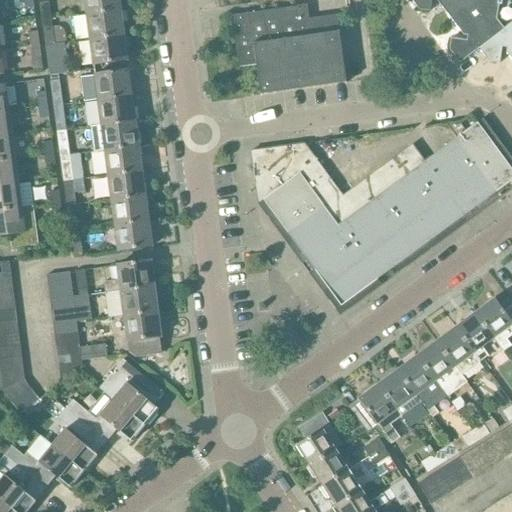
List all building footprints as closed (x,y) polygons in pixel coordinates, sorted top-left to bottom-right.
[(33,0),(23,0),(25,9),(34,8),(33,0)] [(48,0),(38,0),(42,21),(51,19),(48,0)] [(119,0),(84,0),(87,15),(121,10),(119,0)] [(437,0),(437,1),(451,19),(475,0),(411,0),(420,11),(431,13),(432,0),(437,0)] [(450,50),(460,63),(479,49),(478,49),(504,29),(503,28),(496,19),(498,7),(501,7),(502,0),(475,0),(451,19),(463,35),(468,36),(467,41),(451,39),(450,50)] [(335,16),(309,19),(308,5),(302,6),(229,15),(236,67),(254,65),(258,96),(344,85),(335,16)] [(121,10),(87,15),(90,39),(124,35),(121,10)] [(45,46),(55,44),(66,43),(65,32),(60,27),(52,27),(51,19),(42,21),(45,46)] [(506,54),(511,61),(511,21),(503,28),(504,29),(478,49),(479,49),(489,63),(500,64),(502,49),(507,50),(506,54)] [(29,44),(39,43),(38,32),(28,33),(29,44)] [(124,35),(90,39),(93,64),(127,60),(124,35)] [(39,43),(29,44),(33,72),(43,71),(39,43)] [(67,52),(46,55),(49,75),(70,72),(67,52)] [(99,100),(132,95),(129,70),(95,75),(99,100)] [(53,106),(63,105),(62,97),(59,80),(50,82),(53,106)] [(0,85),(0,111),(9,110),(5,85),(0,85)] [(48,105),(46,92),(36,94),(38,106),(48,105)] [(99,100),(102,125),(136,121),(132,95),(99,100)] [(48,105),(38,106),(39,119),(49,118),(48,105)] [(63,105),(53,106),(56,132),(66,130),(63,105)] [(0,136),(12,135),(9,110),(0,111),(0,136)] [(90,127),(93,154),(106,152),(105,150),(139,146),(136,121),(102,125),(90,127)] [(263,200),(341,306),(511,180),(511,171),(477,124),(425,162),(413,146),(343,196),(305,144),(251,151),(255,181),(263,200)] [(56,132),(60,157),(69,155),(66,130),(56,132)] [(0,160),(15,159),(12,135),(0,136),(0,160)] [(53,141),(42,142),(44,154),(54,153),(53,141)] [(105,150),(106,152),(109,176),(142,171),(139,146),(105,150)] [(54,153),(44,154),(46,168),(56,167),(54,153)] [(73,181),(84,179),(81,154),(69,155),(60,157),(63,182),(73,181)] [(0,185),(19,183),(15,159),(0,160),(0,185)] [(142,171),(109,176),(112,201),(146,196),(142,171)] [(86,193),(84,179),(73,181),(63,182),(66,207),(76,206),(75,195),(86,193)] [(0,211),(22,208),(19,183),(0,185),(0,211)] [(51,204),(61,203),(59,191),(49,192),(51,204)] [(146,196),(112,201),(116,225),(149,221),(146,196)] [(61,203),(51,204),(53,219),(63,218),(61,203)] [(66,207),(70,231),(80,230),(76,206),(66,207)] [(0,236),(8,236),(10,249),(38,246),(33,207),(22,209),(22,208),(0,211),(0,236)] [(149,221),(116,225),(119,251),(152,246),(149,221)] [(80,230),(70,231),(73,257),(83,256),(80,230)] [(0,262),(0,274),(11,273),(10,261),(0,262)] [(103,283),(105,294),(121,291),(154,287),(151,261),(117,266),(119,280),(103,283)] [(75,272),(79,296),(79,297),(88,296),(85,270),(75,272)] [(48,289),(72,286),(70,272),(46,276),(48,289)] [(11,273),(0,274),(0,286),(13,285),(11,273)] [(13,285),(0,286),(0,298),(14,297),(13,285)] [(72,286),(48,289),(50,300),(73,297),(72,286)] [(121,291),(124,316),(158,312),(154,287),(121,291)] [(77,321),(78,322),(78,323),(92,321),(88,296),(79,297),(79,296),(74,297),(74,298),(76,309),(77,321)] [(14,297),(0,298),(0,310),(16,308),(14,297)] [(76,309),(74,298),(74,297),(73,297),(50,300),(51,312),(76,309)] [(493,340),(503,353),(511,347),(507,341),(511,336),(511,303),(509,300),(500,307),(494,299),(474,314),(493,340)] [(16,308),(0,310),(0,322),(17,321),(16,308)] [(77,321),(76,309),(51,312),(53,324),(77,321)] [(129,354),(135,359),(162,355),(159,337),(161,337),(158,312),(124,316),(128,341),(129,354)] [(455,328),(481,363),(490,356),(483,347),(493,340),(474,314),(455,328)] [(17,321),(0,322),(0,335),(19,333),(17,321)] [(53,324),(54,336),(78,333),(77,323),(78,323),(78,322),(77,321),(53,324)] [(436,343),(461,377),(462,376),(481,363),(455,328),(436,343)] [(19,333),(0,335),(0,346),(20,345),(19,333)] [(78,333),(54,336),(56,348),(79,344),(78,333)] [(417,357),(447,398),(468,383),(462,376),(461,377),(436,343),(417,357)] [(56,348),(58,360),(81,357),(80,348),(79,344),(56,348)] [(20,345),(0,346),(0,359),(22,357),(20,345)] [(80,348),(81,357),(82,361),(106,358),(105,345),(80,348)] [(22,357),(0,359),(0,371),(23,368),(22,357)] [(58,360),(61,384),(83,368),(82,361),(81,357),(58,360)] [(421,403),(432,419),(439,414),(434,407),(447,398),(417,357),(397,371),(421,403)] [(105,392),(146,426),(159,410),(154,405),(164,394),(123,360),(99,389),(104,394),(105,392)] [(0,371),(0,375),(1,385),(25,381),(23,368),(0,371)] [(378,385),(401,417),(421,403),(397,371),(378,385)] [(2,390),(13,405),(33,392),(25,381),(1,385),(2,390)] [(377,427),(391,445),(400,439),(390,425),(401,417),(378,385),(358,400),(378,425),(377,427)] [(33,392),(13,405),(20,414),(39,400),(33,392)] [(65,409),(107,443),(117,430),(132,443),(146,426),(105,392),(104,394),(87,413),(72,400),(65,409)] [(347,408),(367,434),(377,427),(378,425),(358,400),(347,408)] [(511,420),(511,406),(502,413),(508,423),(511,420)] [(53,446),(86,472),(98,457),(97,456),(107,443),(65,409),(57,418),(81,438),(78,441),(66,430),(53,446)] [(294,448),(307,468),(336,450),(336,451),(343,446),(330,426),(335,422),(333,420),(340,415),(337,410),(325,418),(322,413),(297,429),(305,440),(294,448)] [(472,431),(478,442),(499,429),(493,418),(472,431)] [(500,433),(511,453),(511,429),(510,426),(500,433)] [(478,442),(472,431),(461,438),(468,448),(478,442)] [(489,440),(502,460),(511,454),(511,453),(500,433),(489,440)] [(56,476),(72,489),(86,472),(53,446),(40,436),(24,457),(2,439),(0,441),(0,452),(4,456),(4,455),(46,489),(56,476)] [(368,458),(384,448),(378,439),(363,449),(368,458)] [(479,446),(492,467),(502,460),(489,440),(479,446)] [(469,452),(481,473),(492,467),(479,446),(469,452)] [(368,470),(374,467),(390,457),(384,448),(368,458),(363,461),(368,470)] [(307,468),(320,489),(349,470),(336,451),(336,450),(307,468)] [(431,457),(437,468),(448,461),(442,450),(431,457)] [(459,458),(472,479),(481,473),(469,452),(459,458)] [(0,498),(16,511),(28,511),(37,502),(36,501),(46,489),(4,455),(4,456),(0,460),(0,498)] [(437,468),(431,457),(421,463),(427,474),(437,468)] [(448,465),(461,486),(472,479),(459,458),(448,465)] [(438,471),(451,492),(461,486),(448,465),(438,471)] [(349,470),(320,489),(333,509),(362,491),(349,470)] [(428,478),(441,499),(451,492),(438,471),(428,478)] [(441,499),(428,478),(418,484),(431,505),(441,499)] [(333,509),(334,511),(371,511),(374,510),(375,511),(395,498),(394,498),(410,488),(404,479),(389,489),(389,490),(370,503),(362,491),(333,509)] [(395,498),(400,506),(416,496),(410,488),(394,498),(395,498)] [(511,511),(511,497),(510,495),(500,502),(506,511),(511,511)] [(0,511),(16,511),(0,498),(0,511)] [(506,511),(500,502),(491,507),(494,511),(506,511)]
